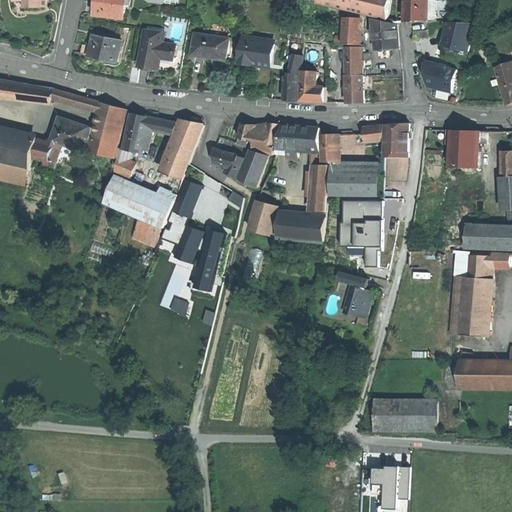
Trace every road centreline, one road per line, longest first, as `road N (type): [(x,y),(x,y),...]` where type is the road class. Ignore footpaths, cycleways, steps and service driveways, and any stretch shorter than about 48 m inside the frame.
road 1 (residential): [(416,109),(228,109),(58,77)]
road 2 (track): [(0,426),(354,440)]
road 3 (residential): [(354,440),(404,251),(424,110)]
road 4 (residential): [(354,440),(511,450)]
